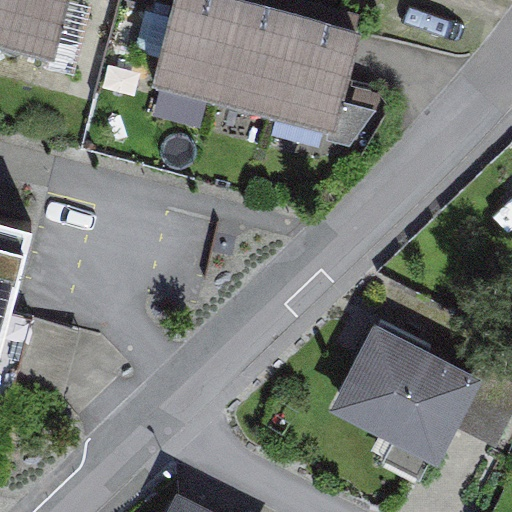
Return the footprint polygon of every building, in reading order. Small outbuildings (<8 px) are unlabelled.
[(0,0),(0,34),(61,50),(74,0),(0,0)] [(258,0),(174,0),(156,70),(340,118),(364,27),(258,0)] [(0,347),(31,213),(0,205),(0,347)] [(478,362),(379,315),(337,403),(436,451),(478,362)] [(224,511),(176,487),(163,511),(224,511)]
